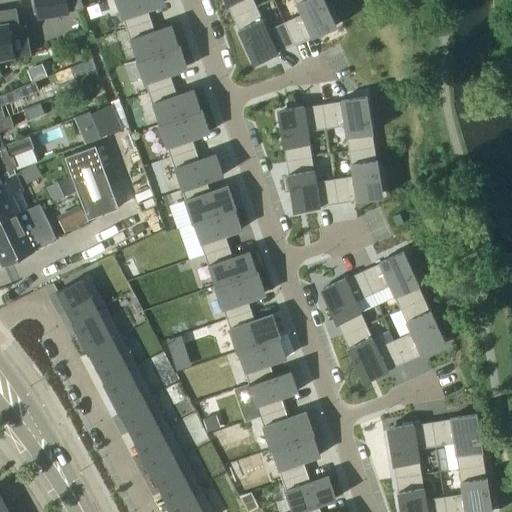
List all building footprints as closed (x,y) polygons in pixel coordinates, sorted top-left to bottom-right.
[(67,12),(65,0),(35,0),(39,17),(67,12)] [(81,0),(65,0),(67,12),(85,9),(81,0)] [(116,0),(126,28),(151,20),(147,9),(164,3),(163,0),(116,0)] [(225,0),(233,17),(257,7),(253,0),(225,0)] [(294,0),(301,14),(284,22),(295,45),(326,30),(325,28),(334,24),(323,0),(294,0)] [(16,7),(0,10),(0,59),(14,57),(11,36),(21,34),(16,7)] [(257,7),(233,17),(253,61),(263,57),(264,59),(295,45),(284,22),(267,30),(257,7)] [(151,20),(126,28),(138,60),(179,46),(172,25),(155,30),(151,20)] [(179,46),(138,60),(149,92),(173,84),(169,73),(186,67),(179,46)] [(10,115),(5,117),(1,107),(40,91),(36,82),(0,96),(0,120),(5,120),(11,117),(10,115)] [(173,84),(149,92),(160,125),(201,110),(194,89),(177,95),(173,84)] [(356,99),(322,104),(326,128),(345,125),(349,151),(374,147),(367,99),(356,101),(356,99)] [(289,111),(279,113),(286,161),(312,156),(308,131),(326,128),(322,104),(289,109),(289,111)] [(201,110),(160,125),(171,157),(195,148),(192,137),(209,131),(201,110)] [(86,145),(102,138),(91,113),(90,111),(74,117),(86,145)] [(0,136),(0,135),(0,131),(13,127),(11,117),(5,120),(0,120),(0,136)] [(34,148),(29,135),(0,146),(0,180),(0,181),(0,180),(0,172),(14,167),(10,157),(21,152),(22,153),(34,148)] [(119,208),(95,145),(64,157),(88,220),(119,208)] [(353,176),(334,179),(338,203),(372,198),(371,196),(382,194),(374,147),(349,151),(353,176)] [(195,148),(171,157),(182,189),(207,180),(207,181),(224,175),(216,153),(199,159),(195,148)] [(312,156),(286,161),(294,208),(304,206),(305,209),(338,203),(334,179),(316,182),(312,156)] [(27,183),(41,176),(34,162),(20,170),(27,183)] [(0,222),(17,214),(9,196),(20,191),(13,178),(2,183),(1,180),(0,181),(0,180),(0,222)] [(207,180),(182,189),(193,222),(235,208),(228,186),(211,192),(207,181),(207,180)] [(17,214),(0,222),(0,260),(3,266),(57,239),(50,225),(46,224),(42,217),(44,213),(40,204),(17,214)] [(235,208),(193,222),(204,254),(229,246),(225,235),(242,229),(235,208)] [(229,246),(204,254),(216,286),(257,272),(250,251),(233,257),(229,246)] [(394,257),(363,271),(373,293),(390,286),(400,309),(424,298),(404,254),(394,259),(394,257)] [(333,287),(323,291),(343,335),(366,324),(356,301),(373,293),(363,271),(332,285),(333,287)] [(257,272),(216,286),(227,318),(251,310),(247,299),(264,293),(257,272)] [(89,274),(57,291),(68,312),(80,306),(85,316),(105,305),(89,274)] [(411,332),(394,340),(404,362),(435,348),(434,346),(444,342),(424,298),(400,309),(411,332)] [(90,326),(78,332),(89,352),(121,335),(105,305),(85,316),(90,326)] [(251,310),(227,318),(238,351),(279,336),(272,315),(255,321),(251,310)] [(366,324),(343,335),(363,379),(372,374),(373,376),(404,362),(394,340),(377,347),(366,324)] [(121,335),(89,352),(99,372),(111,366),(116,376),(137,365),(121,335)] [(279,336),(238,351),(249,384),(274,375),(270,363),(287,358),(279,336)] [(121,386),(109,392),(120,412),(152,396),(137,365),(116,376),(121,386)] [(274,375),(249,384),(260,416),(285,408),(281,397),(298,391),(290,369),(274,375)] [(152,396),(120,412),(130,432),(142,426),(148,436),(168,426),(152,396)] [(285,408),(260,416),(271,448),(313,434),(306,412),(289,418),(285,408)] [(466,416),(432,421),(436,446),(454,443),(458,468),(484,464),(476,417),(466,418),(466,416)] [(399,429),(388,431),(396,478),(421,474),(417,449),(436,446),(432,421),(398,427),(399,429)] [(153,447),(141,453),(151,473),(184,456),(168,426),(148,436),(153,447)] [(313,434),(271,448),(283,480),(307,472),(303,461),(320,455),(313,434)] [(184,456),(151,473),(162,493),(174,487),(179,497),(200,486),(184,456)] [(462,493),(444,496),(446,511),(488,511),(491,511),(484,464),(458,468),(462,493)] [(307,472),(283,480),(293,511),(295,511),(318,504),(318,505),(335,499),(328,477),(311,483),(307,472)] [(421,474),(396,478),(401,511),(446,511),(444,496),(425,499),(421,474)] [(184,507),(174,511),(213,511),(200,486),(179,497),(184,507)]
